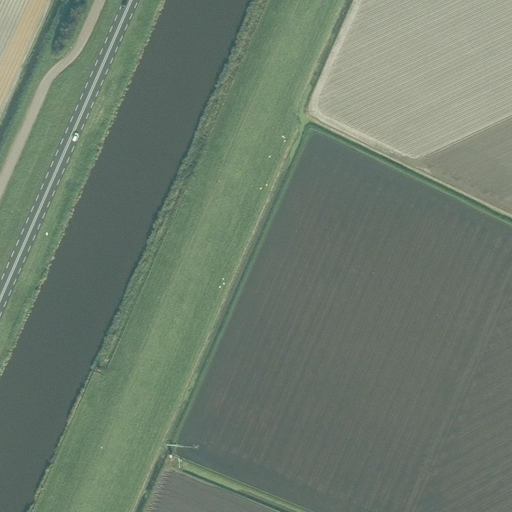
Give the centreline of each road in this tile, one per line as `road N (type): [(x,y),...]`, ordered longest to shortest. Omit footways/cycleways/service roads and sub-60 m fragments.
road 1 (primary): [(0,298),(130,0)]
road 2 (unclassified): [(0,186),(46,81),(76,52),(99,0)]
